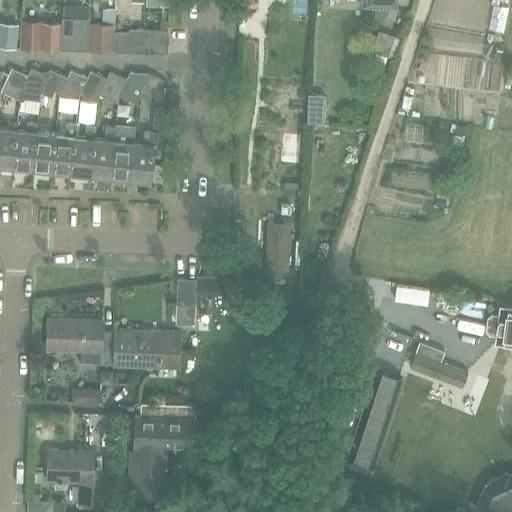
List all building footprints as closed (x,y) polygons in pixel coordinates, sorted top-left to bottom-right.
[(10,14),(0,13),(0,35),(9,36),(10,14)] [(63,18),(61,49),(88,50),(88,49),(89,24),(89,19),(63,18)] [(22,48),(40,49),(60,49),(61,23),(22,22),(22,48)] [(113,25),(89,24),(88,49),(112,50),(113,25)] [(144,38),(143,53),(168,53),(168,29),(144,28),(144,38)] [(113,52),(143,53),(144,38),(130,38),(130,31),(129,31),(113,31),(113,34),(112,49),(112,50),(113,50),(113,52)] [(10,68),(7,74),(0,91),(11,95),(20,72),(10,68)] [(30,68),(27,75),(20,92),(19,100),(38,103),(39,92),(46,75),(30,68)] [(49,69),(46,75),(39,92),(50,97),(60,74),(49,69)] [(68,70),(66,77),(59,93),(70,98),(79,74),(68,70)] [(88,71),(85,77),(78,94),(90,98),(99,75),(88,71)] [(107,71),(105,78),(98,94),(109,99),(119,76),(107,71)] [(127,72),(124,78),(117,95),(129,100),(138,77),(127,72)] [(160,78),(149,72),(138,95),(149,100),(160,78)] [(307,125),(323,125),(325,95),(308,95),(307,125)] [(26,130),(15,128),(11,166),(29,168),(34,131),(35,123),(27,122),(26,130)] [(65,134),(54,133),(49,170),(69,173),(73,135),(75,123),(66,122),(65,134)] [(7,127),(0,126),(0,165),(11,166),(15,128),(16,124),(8,123),(7,127)] [(84,136),(73,135),(69,173),(88,175),(93,137),(94,126),(85,125),(84,136)] [(104,139),(93,137),(88,175),(108,177),(112,140),(114,128),(105,127),(104,139)] [(54,133),(34,131),(29,168),(49,170),(54,133)] [(143,143),(132,142),(128,179),(149,181),(154,133),(145,132),(143,143)] [(132,142),(112,140),(108,177),(128,179),(132,142)] [(268,222),(267,256),(266,277),(288,278),(290,223),(268,222)] [(196,278),(177,278),(177,298),(176,304),(195,304),(196,278)] [(488,318),(486,328),(490,332),(498,333),(497,341),(511,342),(511,308),(501,307),(501,308),(500,315),(492,314),(488,318)] [(47,317),(46,348),(74,350),(74,347),(81,347),(80,362),(100,363),(100,364),(113,365),(115,332),(102,331),(103,320),(47,317)] [(115,329),(115,332),(113,365),(149,366),(149,363),(158,364),(157,366),(178,367),(179,331),(115,329)] [(410,367),(462,386),(467,372),(415,352),(410,367)] [(376,370),(346,463),(372,471),(402,378),(376,370)] [(190,447),(191,405),(140,403),(140,415),(134,414),(133,445),(135,445),(134,451),(130,450),(129,476),(133,476),(133,497),(163,498),(164,476),(164,466),(166,466),(166,461),(165,461),(165,446),(190,447)] [(57,482),(62,482),(62,480),(79,481),(78,503),(105,503),(106,469),(93,469),(93,450),(48,449),(47,480),(57,480),(57,482)] [(472,507),(487,511),(511,511),(511,467),(508,470),(507,466),(488,475),(489,478),(483,481),(472,507)] [(52,511),(53,501),(28,500),(27,511),(52,511)]
